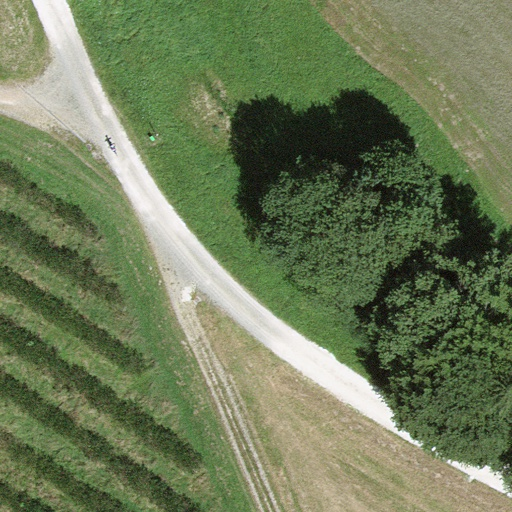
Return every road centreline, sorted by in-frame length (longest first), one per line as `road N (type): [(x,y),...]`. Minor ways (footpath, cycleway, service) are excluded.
road 1 (track): [(262,511),(222,418),(159,224),(98,109),(0,97)]
road 2 (track): [(511,491),(258,320),(159,224)]
